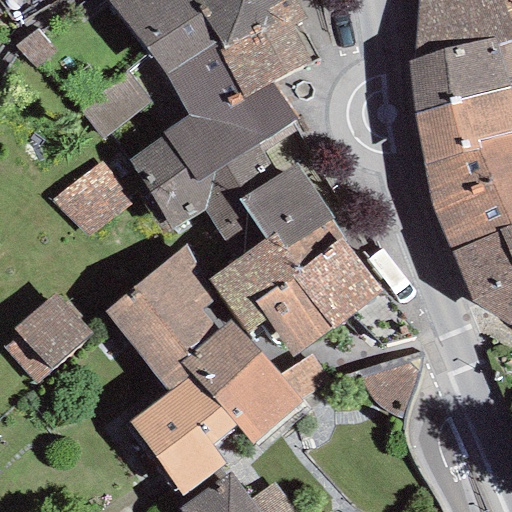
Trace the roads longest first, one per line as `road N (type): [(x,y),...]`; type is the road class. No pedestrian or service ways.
road 1 (tertiary): [(370,0),(373,107),(410,250),(479,404)]
road 2 (residential): [(479,404),(444,420),(435,434),(461,511)]
